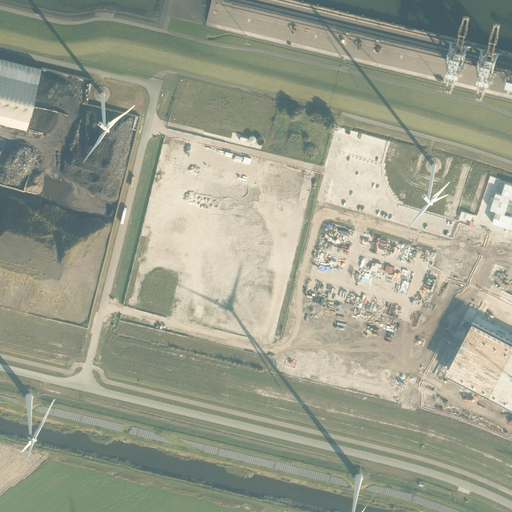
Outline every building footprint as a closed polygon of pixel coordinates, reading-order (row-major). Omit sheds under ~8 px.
[(224,0),(225,8),(237,9),(237,6),(243,6),(243,3),(239,3),(239,0),(224,0)] [(41,69),(0,59),(0,122),(26,129),(41,69)] [(183,156),(178,175),(192,179),(196,159),(183,156)] [(222,165),(218,185),(241,191),(246,171),(222,165)] [(272,177),(267,197),(281,201),(286,181),(272,177)] [(184,201),(182,207),(195,210),(196,204),(184,201)] [(241,260),(243,250),(220,246),(218,256),(241,260)] [(511,295),(492,285),(480,307),(470,303),(433,374),(442,378),(446,372),(511,406),(511,295)]
